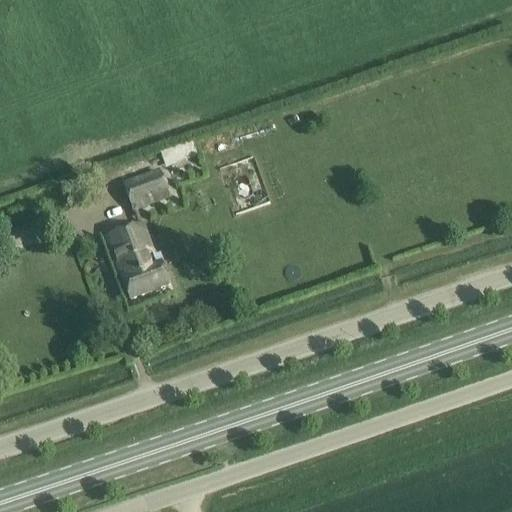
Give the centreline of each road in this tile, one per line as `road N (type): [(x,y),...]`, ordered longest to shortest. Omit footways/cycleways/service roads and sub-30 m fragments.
road 1 (primary): [(0,503),(511,329)]
road 2 (unclassified): [(0,444),(511,272)]
road 3 (unclassified): [(511,377),(116,511)]
